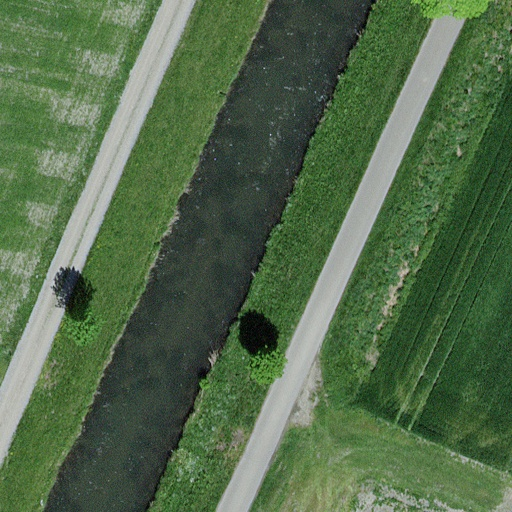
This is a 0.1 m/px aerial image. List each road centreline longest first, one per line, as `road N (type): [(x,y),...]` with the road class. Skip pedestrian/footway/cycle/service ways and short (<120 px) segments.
road 1 (unclassified): [(452,0),(224,511)]
road 2 (track): [(198,0),(0,451)]
road 3 (track): [(511,498),(274,400)]
